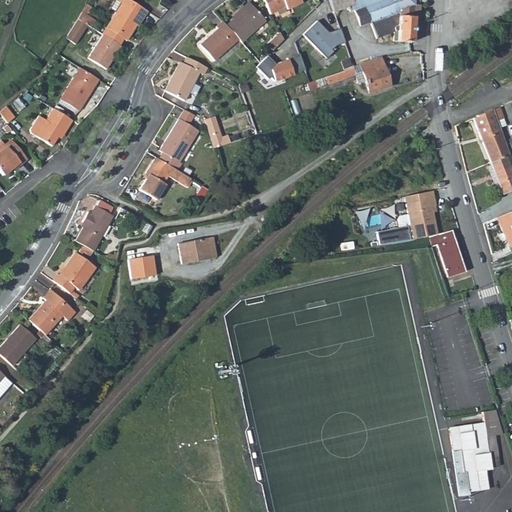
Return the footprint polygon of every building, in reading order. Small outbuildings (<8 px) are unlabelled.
[(141,18),(146,11),(129,0),(117,0),(120,2),(115,10),(99,34),(100,35),(116,45),(121,38),(124,40),(140,17),(141,18)] [(113,0),(109,7),(115,10),(120,2),(117,0),(113,0)] [(264,0),(271,15),(287,8),(288,10),(303,3),(301,0),(264,0)] [(329,0),(334,12),(352,6),(360,27),(368,24),(377,39),(396,32),(397,32),(396,42),(411,42),(413,17),(419,17),(419,4),(414,4),(414,0),(329,0)] [(245,10),(227,25),(238,38),(241,42),(266,21),(250,2),(243,8),(245,10)] [(93,20),(80,11),(75,18),(83,23),(89,27),(93,20)] [(83,23),(75,18),(62,37),(71,43),(83,23)] [(213,58),(238,38),(227,25),(223,20),(216,26),(218,28),(200,43),(213,58)] [(316,21),(302,34),(325,59),(332,52),(331,50),(335,46),(344,43),(339,29),(328,33),(316,21)] [(280,33),(267,45),(272,50),(283,39),(280,33)] [(102,69),(117,46),(116,45),(100,35),(85,57),(102,69)] [(275,64),(266,55),(255,66),(267,79),(269,77),(273,81),(304,70),(298,53),(286,58),(287,60),(275,64)] [(202,73),(206,66),(186,55),(183,61),(179,59),(164,88),(183,98),(198,71),(202,73)] [(389,87),(380,58),(349,68),(339,72),(325,77),(327,84),(354,75),(357,84),(364,82),(368,93),(389,87)] [(74,111),(95,80),(77,68),(56,99),(74,111)] [(10,118),(1,107),(0,107),(0,119),(3,123),(10,118)] [(60,131),(67,121),(48,108),(41,121),(33,116),(24,129),(25,133),(46,147),(52,138),(58,130),(60,131)] [(502,118),(498,108),(492,110),(491,109),(477,116),(477,117),(472,118),(490,163),(504,157),(506,156),(498,129),(495,121),(502,118)] [(183,133),(193,116),(182,111),(173,126),(183,133)] [(221,138),(215,116),(203,121),(212,149),(229,143),(227,136),(221,138)] [(504,126),(502,118),(495,121),(498,129),(504,126)] [(162,153),(158,160),(173,169),(176,171),(181,164),(178,162),(192,138),(183,133),(173,126),(158,151),(162,153)] [(55,139),(60,131),(58,130),(52,138),(55,139)] [(0,174),(15,163),(16,165),(23,158),(7,140),(1,145),(0,144),(0,174)] [(511,169),(509,170),(504,157),(490,163),(491,166),(501,191),(502,194),(511,189),(511,169)] [(163,184),(173,169),(158,160),(155,158),(145,175),(148,177),(140,191),(156,201),(165,185),(163,184)] [(495,193),(501,191),(491,166),(485,168),(495,193)] [(439,206),(436,191),(419,195),(421,202),(408,205),(413,239),(428,237),(440,234),(436,213),(434,207),(437,207),(439,206)] [(407,197),(408,205),(421,202),(419,195),(407,197)] [(85,225),(75,243),(92,252),(112,217),(94,207),(90,214),(88,213),(82,223),(85,225)] [(511,243),(511,210),(495,218),(502,233),(504,233),(510,245),(511,243)] [(409,226),(377,231),(379,245),(411,240),(409,226)] [(440,234),(428,237),(430,246),(438,243),(447,277),(464,272),(453,230),(440,234)] [(210,259),(206,238),(179,243),(182,256),(179,257),(181,265),(210,259)] [(55,274),(50,281),(76,299),(79,295),(72,291),(74,288),(78,290),(94,268),(74,253),(63,268),(64,269),(58,276),(55,274)] [(140,259),(127,261),(129,278),(142,276),(140,259)] [(45,300),(27,320),(43,334),(60,314),(66,319),(73,311),(49,290),(42,298),(45,300)] [(20,324),(0,346),(0,355),(12,366),(36,338),(20,324)] [(501,435),(493,411),(481,414),(483,425),(449,431),(452,453),(477,449),(478,457),(461,460),(463,474),(466,474),(469,493),(488,489),(484,471),(489,470),(489,469),(499,468),(494,437),(501,435)] [(477,449),(452,453),(456,476),(460,485),(466,493),(469,493),(466,474),(463,474),(461,460),(478,457),(477,449)]
